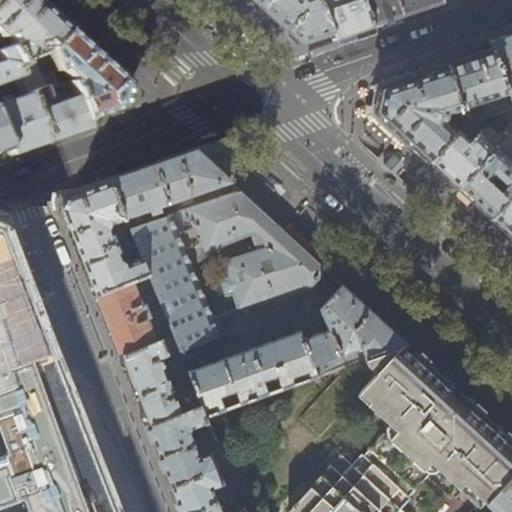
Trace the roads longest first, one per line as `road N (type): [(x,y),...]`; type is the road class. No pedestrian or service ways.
road 1 (secondary): [(247,96),(511,340)]
road 2 (residential): [(148,511),(20,176)]
road 3 (tertiary): [(511,3),(247,96)]
road 4 (tertiary): [(247,96),(20,176)]
road 5 (secondary): [(142,0),(247,96)]
